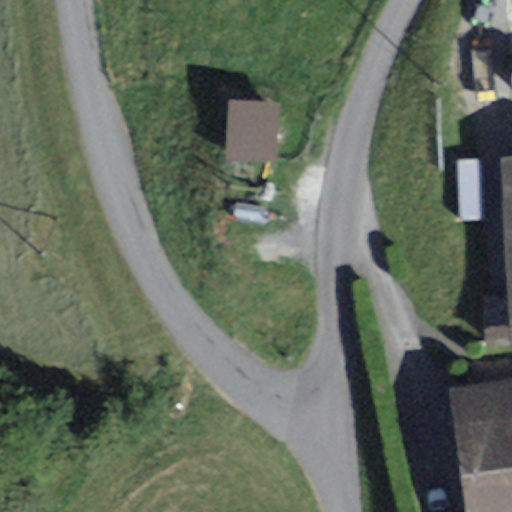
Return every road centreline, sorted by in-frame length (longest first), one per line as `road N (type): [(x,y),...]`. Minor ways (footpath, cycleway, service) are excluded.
road 1 (unclassified): [(339,429),(283,414),(236,380),(170,310),(110,170),(76,0)]
road 2 (unclassified): [(339,429),(339,202),(362,106),(405,0)]
